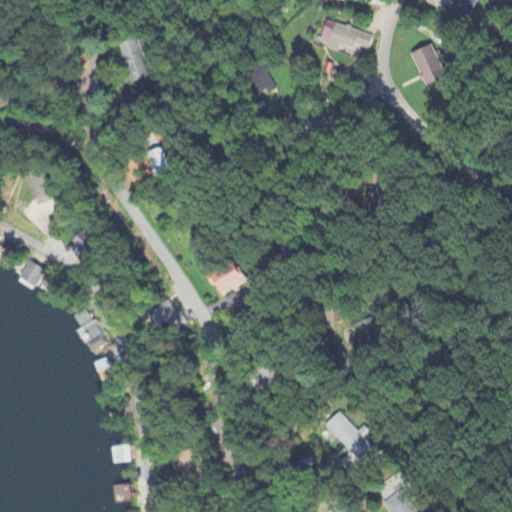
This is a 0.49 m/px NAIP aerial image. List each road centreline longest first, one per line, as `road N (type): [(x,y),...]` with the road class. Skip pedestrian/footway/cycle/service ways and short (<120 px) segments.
road 1 (residential): [(341,511),(303,474),(252,467),(233,449),(206,324),(123,199),(97,140),(94,48),(83,0)]
road 2 (residential): [(153,511),(130,370),(104,312),(73,271),(0,228)]
road 3 (residential): [(388,89),(369,83),(351,100),(320,205),(318,278),(341,345)]
road 4 (residential): [(511,188),(454,160),(388,89),(382,57),(397,0)]
